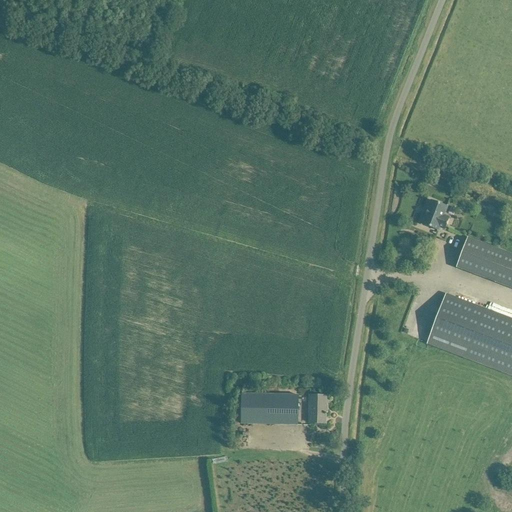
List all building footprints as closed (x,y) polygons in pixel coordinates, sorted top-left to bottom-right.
[(444,215),(448,207),(431,200),(422,225),(438,231),(440,228),(440,227),(441,224),(447,226),(450,218),(444,215)] [(457,268),(511,288),(511,254),(468,238),(457,268)] [(428,343),(511,374),(511,320),(446,296),(428,343)] [(298,425),(299,395),(243,394),(242,424),(298,425)] [(326,396),(310,396),(310,423),(326,423),(326,415),(327,415),(327,413),(326,413),(326,396)]
